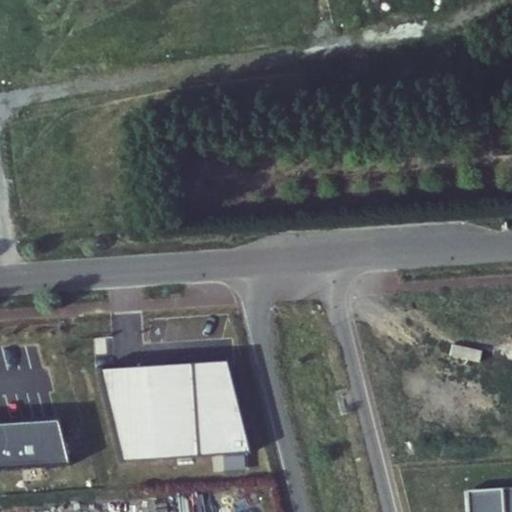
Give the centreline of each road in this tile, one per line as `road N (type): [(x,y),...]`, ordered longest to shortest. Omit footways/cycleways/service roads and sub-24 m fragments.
road 1 (residential): [(390,511),(327,258)]
road 2 (residential): [(236,265),(294,511)]
road 3 (residential): [(236,265),(0,281)]
road 4 (residential): [(511,246),(327,258)]
